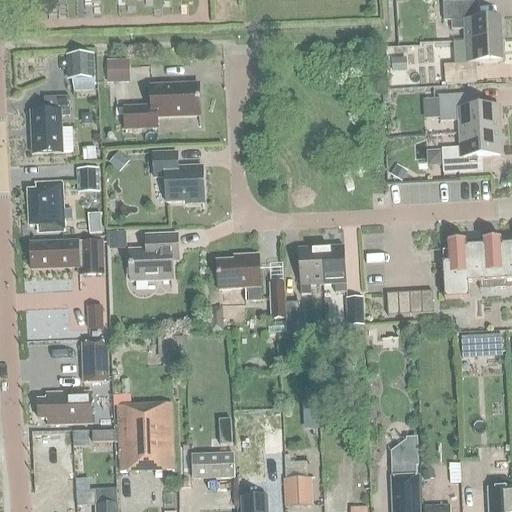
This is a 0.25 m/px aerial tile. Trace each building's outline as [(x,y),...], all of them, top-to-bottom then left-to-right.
[(465,43),(501,42),(500,19),(473,21),(472,2),(442,4),(443,23),(451,22),(451,31),(464,31),(465,43)] [(501,42),(465,43),(466,65),(502,64),(501,42)] [(65,82),(72,81),(72,91),(94,91),(93,57),(65,58),(65,82)] [(405,60),(391,61),(392,73),(406,72),(405,60)] [(129,61),(106,62),(106,85),(130,84),(129,61)] [(466,65),(443,67),(444,87),(467,86),(466,65)] [(199,118),(198,86),(150,88),(151,109),(124,110),(125,131),(157,130),(156,120),(199,118)] [(460,135),(499,133),(497,108),(471,110),(470,95),(438,97),(440,123),(459,122),(460,135)] [(45,113),(29,113),(31,156),(62,155),(73,154),(71,130),(61,130),(60,118),(69,117),(68,97),(44,99),(45,113)] [(90,116),(80,116),(80,127),(91,127),(90,116)] [(499,133),(460,135),(461,149),(441,151),(443,175),(475,173),(474,159),(500,157),(499,133)] [(203,206),(202,168),(177,169),(176,154),(152,155),(153,179),(165,179),(165,204),(184,204),(184,207),(203,206)] [(116,155),(108,164),(118,174),(127,165),(116,155)] [(407,173),(397,167),(391,176),(401,183),(407,173)] [(74,171),(75,195),(99,194),(98,170),(74,171)] [(63,233),(61,185),(35,186),(35,193),(28,193),(29,228),(37,227),(37,234),(63,233)] [(100,214),(87,215),(88,236),(101,235),(100,214)] [(124,236),(111,236),(111,250),(124,250),(124,236)] [(178,263),(177,236),(145,237),(146,251),(129,252),(130,284),(172,282),(171,263),(178,263)] [(511,245),(501,246),(501,240),(482,241),(482,247),(465,248),(465,242),(447,243),(448,264),(442,264),(444,301),(468,300),(467,284),(479,283),(487,283),(495,283),(503,282),(511,282),(511,281),(511,245)] [(102,243),(85,244),(85,243),(30,246),(31,271),(79,269),(79,277),(103,276),(102,243)] [(344,249),(321,250),(323,287),(335,286),(335,294),(346,294),(344,249)] [(323,287),(321,250),(298,251),(300,297),(310,297),(310,287),(323,287)] [(243,262),(216,263),(218,292),(220,292),(220,305),(260,303),(258,257),(243,258),(243,262)] [(495,283),(495,290),(503,290),(503,282),(495,283)] [(503,282),(503,290),(511,289),(511,282),(503,282)] [(487,283),(479,283),(479,291),(487,291),(487,283)] [(495,290),(495,283),(487,283),(487,291),(495,290)] [(270,322),(284,322),(285,322),(284,305),(284,286),(269,286),(270,322)] [(421,294),(422,316),(433,316),(432,293),(421,294)] [(410,317),(409,294),(398,295),(399,317),(410,317)] [(422,316),(421,294),(409,294),(410,317),(422,316)] [(399,317),(398,295),(386,295),(387,318),(399,317)] [(344,300),(345,328),(363,328),(362,300),(344,300)] [(285,322),(284,322),(285,335),(299,335),(298,305),(284,305),(285,322)] [(87,309),(87,330),(102,330),(101,308),(87,309)] [(218,324),(209,324),(209,335),(223,334),(222,326),(218,324)] [(107,385),(106,345),(80,346),(81,386),(107,385)] [(46,427),(92,426),(91,394),(45,395),(45,402),(37,402),(38,421),(46,421),(46,427)] [(171,405),(120,407),(115,407),(116,475),(173,473),(171,405)] [(231,421),(218,421),(219,447),(232,446),(231,421)] [(113,445),(113,433),(91,434),(91,445),(113,445)] [(87,434),(72,434),(73,450),(88,450),(87,434)] [(189,457),(190,482),(234,480),(233,455),(189,457)] [(311,507),(310,481),(307,482),(306,463),(284,464),(285,482),(282,482),(283,508),(311,507)] [(461,466),(449,466),(450,485),(461,484),(461,466)] [(433,471),(422,473),(423,481),(434,479),(433,471)] [(418,511),(416,476),(390,478),(391,511),(418,511)] [(88,484),(76,484),(77,493),(88,492),(88,484)] [(487,511),(511,511),(511,488),(486,489),(487,511)] [(240,511),(266,511),(266,498),(240,499),(240,511)]
